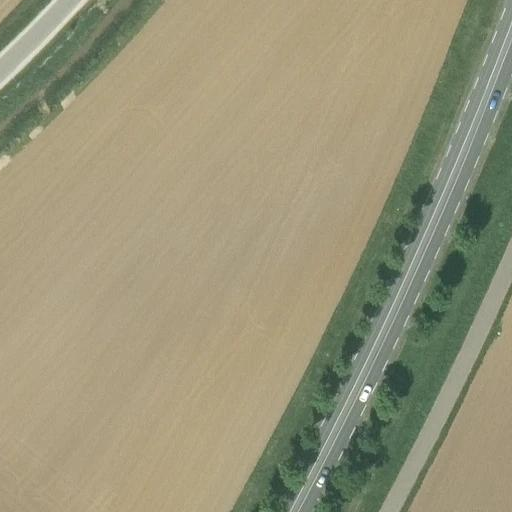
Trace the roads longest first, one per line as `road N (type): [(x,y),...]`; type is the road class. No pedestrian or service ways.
road 1 (primary): [(297,511),(439,222),(511,32)]
road 2 (unclassified): [(391,511),(511,263)]
